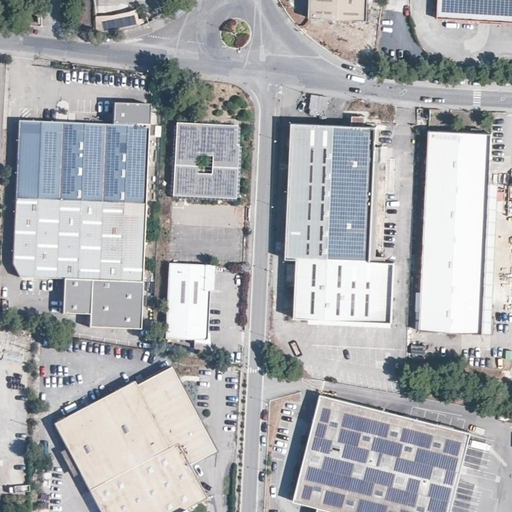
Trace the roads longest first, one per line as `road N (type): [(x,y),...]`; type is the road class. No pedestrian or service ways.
road 1 (residential): [(248,511),(270,70)]
road 2 (unknown): [(500,511),(503,448),(479,422),(255,370)]
road 3 (tertiary): [(270,70),(511,99)]
road 4 (tertiary): [(0,41),(189,59)]
road 5 (unknown): [(89,511),(50,425),(63,398),(103,377)]
